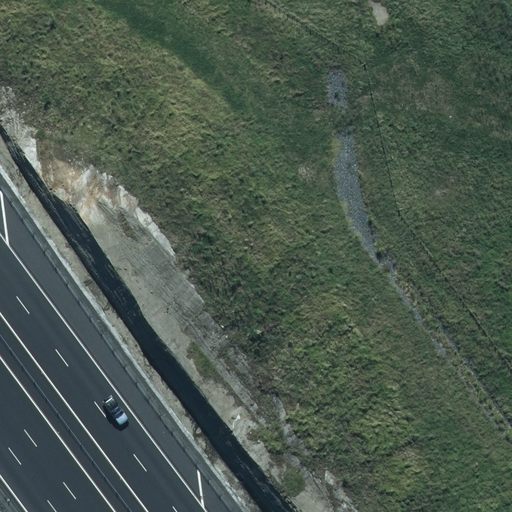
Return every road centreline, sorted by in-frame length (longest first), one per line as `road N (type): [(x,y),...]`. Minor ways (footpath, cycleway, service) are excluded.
road 1 (motorway): [(0,256),(191,511)]
road 2 (motorway): [(95,511),(0,383)]
